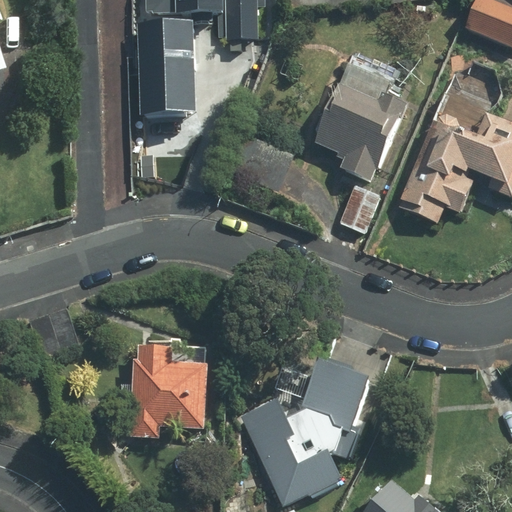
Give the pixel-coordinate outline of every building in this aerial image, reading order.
[(149,0),(150,17),(213,17),(213,42),(266,41),(266,0),(149,0)] [(511,3),(503,0),(488,0),(477,30),(511,43),(511,3)] [(0,74),(14,71),(8,47),(2,49),(0,40),(0,23),(3,22),(0,12),(0,74)] [(139,24),(143,117),(193,115),(190,22),(139,24)] [(349,85),(323,144),(353,157),(346,172),(380,187),(418,103),(394,92),(390,103),(349,85)] [(449,112),(406,209),(445,225),(453,207),(470,215),(480,191),(511,204),(511,116),(497,110),(489,130),(449,112)] [(359,185),(344,224),(372,235),(387,196),(359,185)] [(216,429),(221,363),(184,361),(185,346),(149,345),(149,360),(145,359),(139,436),(167,439),(168,425),(216,429)] [(368,440),(365,434),(385,376),(332,358),(315,407),(299,415),(290,396),(248,415),(292,508),(355,478),(343,452),(368,440)] [(453,511),(430,493),(424,500),(401,481),(376,511),(453,511)]
